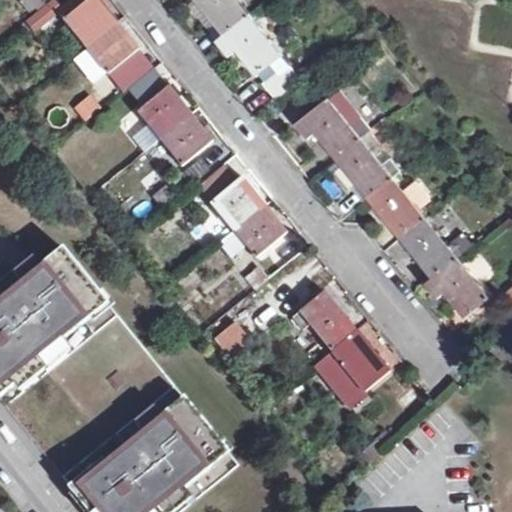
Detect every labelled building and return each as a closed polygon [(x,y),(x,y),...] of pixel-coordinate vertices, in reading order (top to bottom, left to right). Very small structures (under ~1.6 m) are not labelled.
[(28,0),(36,9),(45,2),(42,0),(28,0)] [(92,0),(66,21),(87,49),(118,23),(99,0),(92,0)] [(225,34),(198,0),(186,0),(219,39),(225,34)] [(198,0),(225,34),(251,14),(239,0),(198,0)] [(22,18),(29,32),(62,17),(55,2),(22,18)] [(284,54),(251,14),(225,34),(219,39),(231,55),(238,49),(258,74),(260,72),(267,80),(281,69),(275,61),(284,54)] [(140,50),(118,23),(87,49),(109,76),(140,50)] [(286,49),(299,37),(288,26),(275,38),(286,49)] [(281,69),(267,80),(280,97),(303,78),(290,61),(281,69)] [(128,90),(143,108),(168,88),(153,70),(128,90)] [(138,112),(148,124),(161,139),(192,114),(170,87),(168,88),(143,108),(138,112)] [(350,123),(361,115),(340,88),(329,97),(350,123)] [(90,94),(77,105),(87,117),(100,106),(90,94)] [(372,129),(361,115),(350,123),(329,97),(297,124),(309,138),(316,133),(336,158),(362,137),(372,129)] [(53,105),(44,122),(62,131),(71,114),(53,105)] [(192,114),(161,139),(183,166),(214,141),(192,114)] [(145,151),(161,139),(148,124),(133,137),(145,151)] [(336,158),(368,197),(394,177),(402,171),(391,158),(383,164),(362,137),(336,158)] [(202,186),(215,202),(237,185),(224,168),(202,186)] [(368,197),(402,238),(427,218),(394,177),(368,197)] [(213,204),(234,231),(266,206),(244,179),(237,185),(215,202),(213,204)] [(421,209),(431,201),(416,181),(405,188),(421,209)] [(288,233),(266,206),(234,231),(246,245),(257,259),(288,233)] [(402,238),(433,277),(460,257),(476,245),(465,233),(449,244),(427,218),(402,238)] [(231,257),(246,245),(234,231),(220,244),(231,257)] [(0,398),(7,407),(119,316),(63,248),(40,267),(30,255),(0,280),(0,398)] [(493,297),(460,257),(433,277),(427,282),(439,298),(445,292),(466,318),(493,297)] [(259,267),(247,277),(257,290),(269,280),(259,267)] [(311,325),(333,351),(357,330),(326,292),(301,312),(301,313),(295,319),(304,330),(311,325)] [(229,358),(250,343),(234,322),(214,338),(229,358)] [(333,351),(317,364),(339,391),(355,378),(366,391),(391,371),(357,330),(333,351)] [(315,365),(338,392),(339,391),(317,364),(315,365)] [(355,378),(339,391),(353,409),(369,396),(366,391),(355,378)] [(181,511),(241,464),(176,385),(63,476),(90,510),(93,507),(96,511),(181,511)] [(339,391),(338,392),(352,410),(353,409),(339,391)]
